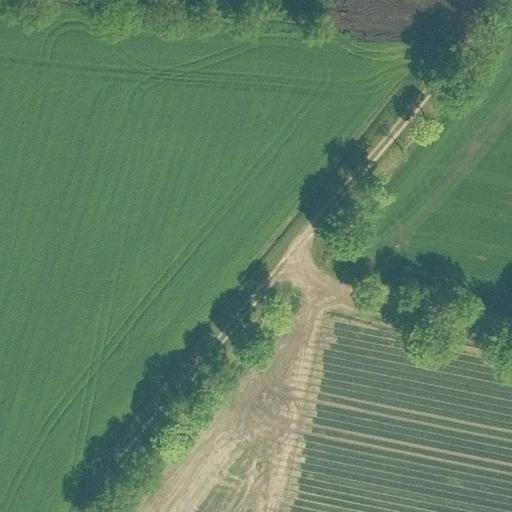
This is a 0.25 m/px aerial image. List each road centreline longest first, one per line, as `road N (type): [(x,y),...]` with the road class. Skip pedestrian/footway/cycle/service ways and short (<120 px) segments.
road 1 (track): [(86,511),(191,370),(460,46),(480,0)]
road 2 (track): [(511,325),(346,291),(295,250)]
